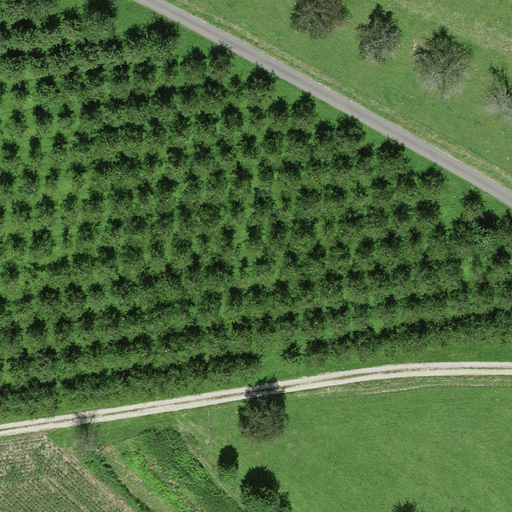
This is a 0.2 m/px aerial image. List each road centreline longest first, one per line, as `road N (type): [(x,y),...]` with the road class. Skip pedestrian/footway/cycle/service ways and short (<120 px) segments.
road 1 (track): [(511,371),(371,371),(0,431)]
road 2 (track): [(511,202),(141,0)]
